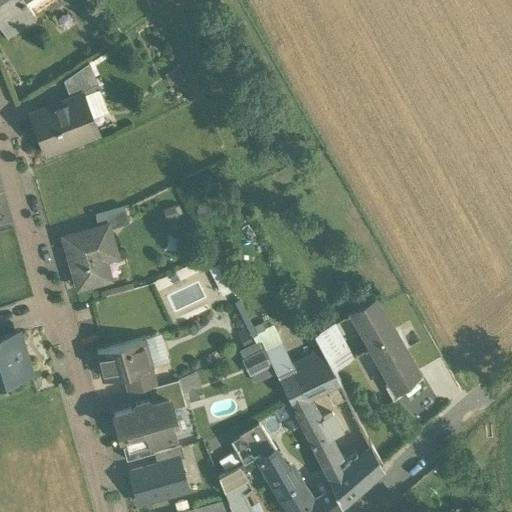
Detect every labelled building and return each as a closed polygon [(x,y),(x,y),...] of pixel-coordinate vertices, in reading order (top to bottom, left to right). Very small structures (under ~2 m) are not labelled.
[(0,0),(0,26),(5,34),(34,15),(23,0),(0,0)] [(89,62),(64,79),(72,99),(81,95),(82,97),(100,90),(89,62)] [(72,99),(34,113),(49,151),(95,132),(82,97),(81,95),(72,99)] [(124,208),(95,216),(98,227),(106,225),(107,229),(128,223),(124,208)] [(98,227),(64,237),(78,287),(102,280),(97,260),(115,256),(107,229),(106,225),(98,227)] [(397,279),(379,286),(396,328),(414,321),(397,279)] [(374,296),(313,333),(323,352),(332,369),(369,347),(395,331),(374,296)] [(417,370),(395,331),(369,347),(393,389),(417,370)] [(0,337),(0,388),(1,390),(10,387),(11,377),(31,371),(19,332),(0,337)] [(163,332),(147,336),(155,365),(171,360),(163,332)] [(142,338),(96,351),(104,379),(124,374),(150,367),(142,338)] [(261,351),(243,360),(249,372),(267,363),(261,351)] [(323,352),(276,372),(291,400),(326,383),(336,378),(332,369),(323,352)] [(150,367),(124,374),(129,393),(148,388),(155,386),(150,367)] [(336,378),(326,383),(336,403),(346,397),(336,378)] [(177,379),(155,386),(148,388),(152,402),(168,398),(171,409),(185,405),(177,379)] [(306,393),(291,400),(295,410),(293,412),(311,447),(321,467),(336,460),(339,458),(306,393)] [(148,400),(135,404),(136,407),(113,413),(119,434),(123,433),(126,446),(127,448),(150,441),(173,435),(169,420),(174,419),(171,409),(168,398),(152,402),(149,403),(148,400)] [(257,420),(228,438),(242,462),(254,456),(257,460),(274,448),(257,420)] [(150,441),(127,448),(126,446),(122,447),(126,461),(154,453),(150,441)] [(181,445),(154,453),(157,465),(178,459),(184,458),(181,445)] [(341,468),(336,460),(321,467),(328,480),(328,479),(331,486),(341,505),(383,468),(380,465),(381,464),(369,445),(341,468)] [(291,476),(274,448),(257,460),(278,495),(301,482),(294,474),(291,476)] [(130,472),(139,503),(187,490),(178,459),(157,465),(130,472)] [(301,482),(278,495),(288,511),(332,511),(341,505),(331,486),(313,497),(301,482)] [(235,498),(227,502),(231,511),(248,511),(240,496),(235,498)] [(226,499),(189,509),(189,511),(231,511),(227,502),(226,499)]
